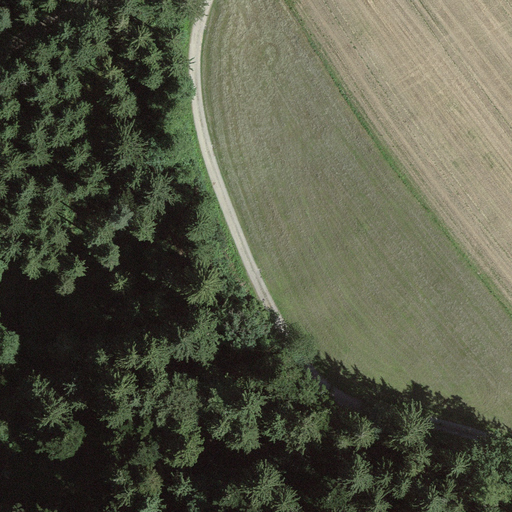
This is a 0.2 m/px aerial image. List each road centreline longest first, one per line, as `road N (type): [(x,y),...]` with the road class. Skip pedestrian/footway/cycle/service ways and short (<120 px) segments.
road 1 (track): [(511,462),(446,428),(317,385),(242,288),(201,144),(200,16),(210,0)]
road 2 (track): [(0,50),(51,18),(138,0)]
